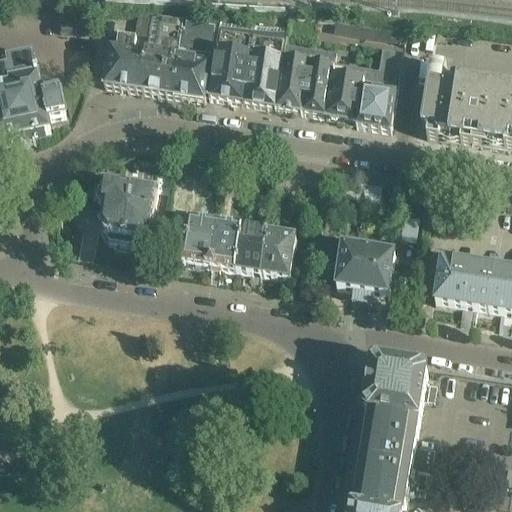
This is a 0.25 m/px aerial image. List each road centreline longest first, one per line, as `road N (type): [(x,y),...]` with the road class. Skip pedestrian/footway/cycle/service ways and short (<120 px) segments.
road 1 (residential): [(511,178),(153,125),(87,144),(58,164),(42,192),(22,281)]
road 2 (residential): [(22,281),(352,338)]
road 3 (residential): [(322,511),(352,338)]
road 4 (residential): [(352,338),(511,364)]
